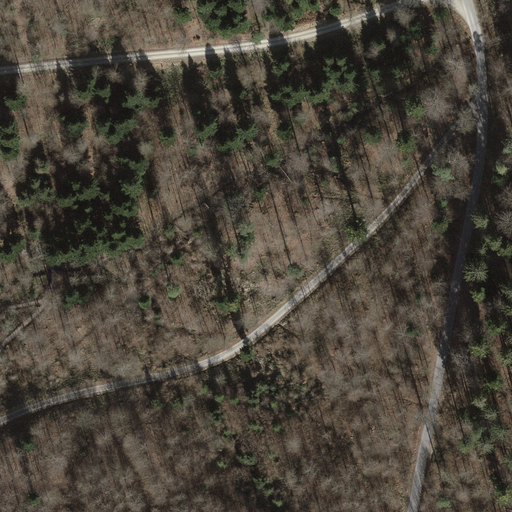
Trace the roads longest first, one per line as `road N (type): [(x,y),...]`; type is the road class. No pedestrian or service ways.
road 1 (track): [(0,422),(216,359),(262,332),(379,220),(483,95)]
road 2 (unclassified): [(413,511),(482,137),(478,39),(466,0)]
road 3 (track): [(0,67),(313,36),(415,0)]
